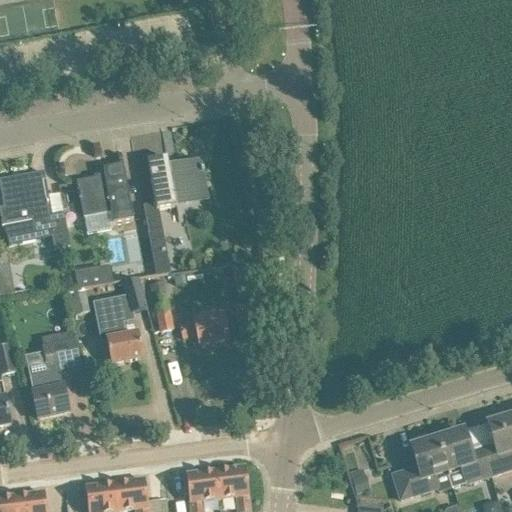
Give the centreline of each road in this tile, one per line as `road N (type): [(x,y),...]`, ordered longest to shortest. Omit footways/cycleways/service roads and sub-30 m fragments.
road 1 (tertiary): [(287,439),(307,235),(301,83)]
road 2 (residential): [(0,475),(287,439)]
road 3 (residential): [(0,137),(236,92)]
road 4 (unclassified): [(287,439),(511,373)]
